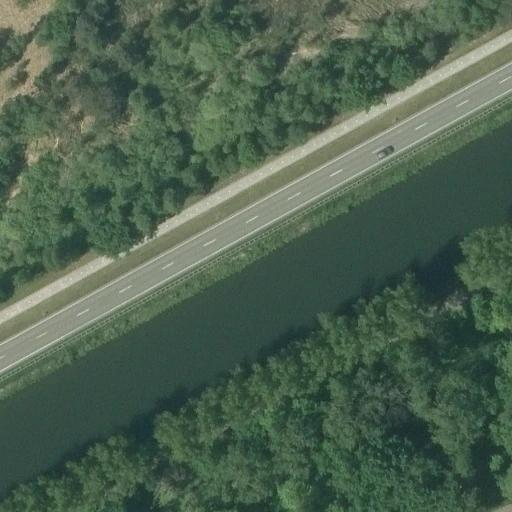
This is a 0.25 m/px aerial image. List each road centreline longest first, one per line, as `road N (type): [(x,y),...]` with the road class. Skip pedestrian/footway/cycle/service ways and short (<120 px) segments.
road 1 (secondary): [(0,358),(511,77)]
road 2 (unclassified): [(79,511),(511,272)]
